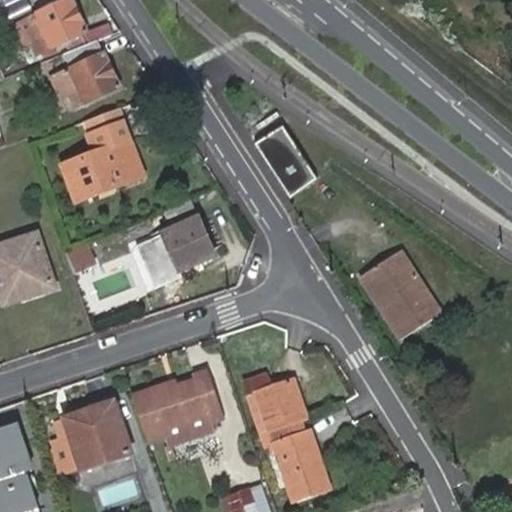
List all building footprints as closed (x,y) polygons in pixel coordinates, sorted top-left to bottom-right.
[(64,0),(37,12),(46,33),(30,40),(37,55),(88,32),(73,0),(64,0)] [(100,40),(65,54),(80,88),(69,93),(72,102),(65,105),(68,111),(120,87),(100,40)] [(120,146),(130,142),(124,123),(119,110),(84,124),(93,155),(61,166),(75,204),(94,196),(92,190),(111,182),(113,189),(133,182),(120,146)] [(282,126),(255,143),(289,195),(316,178),(282,126)] [(144,178),(130,142),(120,146),(133,182),(144,178)] [(92,190),(94,196),(113,189),(111,182),(92,190)] [(196,214),(190,201),(165,212),(169,225),(196,214)] [(216,255),(198,218),(163,235),(181,271),(216,255)] [(20,291),(52,281),(36,234),(0,245),(0,297),(2,304),(22,297),(20,291)] [(93,241),(64,253),(69,270),(99,260),(93,241)] [(364,282),(380,306),(394,298),(405,316),(392,325),(405,345),(444,320),(404,256),(364,282)] [(53,286),(52,281),(20,291),(22,297),(53,286)] [(394,298),(380,306),(392,325),(405,316),(394,298)] [(170,387),(169,383),(151,389),(132,395),(148,441),(166,435),(169,444),(212,430),(209,421),(224,416),(209,369),(194,374),(196,379),(170,387)] [(314,456),(307,433),(302,419),(308,418),(297,380),(259,392),(295,503),(332,491),(321,454),(314,456)] [(53,452),(60,474),(80,468),(82,474),(110,464),(109,459),(129,452),(113,402),(106,405),(105,401),(90,405),(91,410),(64,419),(65,422),(56,425),(63,448),(53,452)] [(0,511),(9,511),(23,508),(22,504),(34,499),(26,472),(31,471),(16,424),(0,429),(0,511)] [(313,432),(307,433),(314,456),(321,454),(313,432)] [(231,495),(237,511),(257,511),(250,489),(231,495)]
